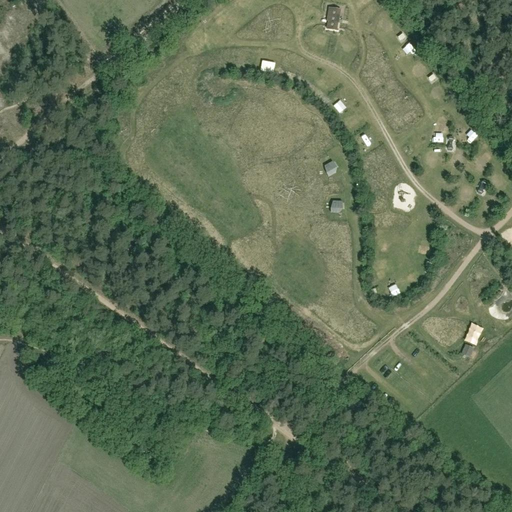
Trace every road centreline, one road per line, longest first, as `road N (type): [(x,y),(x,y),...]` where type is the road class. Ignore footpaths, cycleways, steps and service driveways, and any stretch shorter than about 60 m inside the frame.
road 1 (track): [(290,435),(338,383),(434,304),(511,211)]
road 2 (track): [(488,234),(417,186),(360,88),(314,56)]
road 3 (track): [(0,157),(186,0)]
road 4 (track): [(176,353),(0,230)]
road 5 (track): [(270,421),(397,511)]
